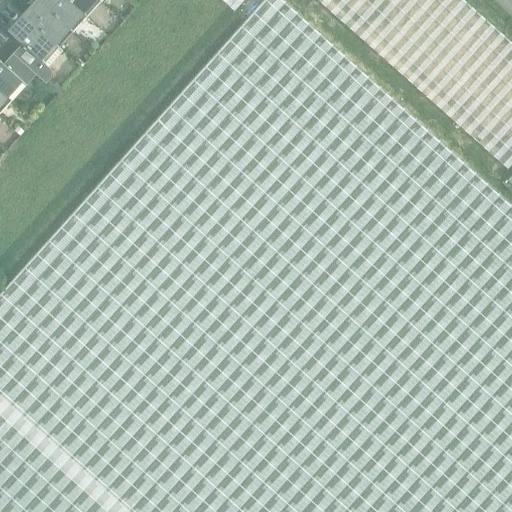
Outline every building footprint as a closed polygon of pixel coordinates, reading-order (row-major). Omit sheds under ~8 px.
[(0,511),(511,511),(511,207),(283,2),(281,0),(263,0),(0,292),(0,511)] [(37,0),(34,0),(22,14),(60,48),(74,33),(37,0)] [(68,0),(37,0),(74,33),(88,18),(68,0)] [(99,0),(68,0),(88,18),(102,2),(99,0)] [(243,0),(219,0),(233,12),(243,0)] [(315,0),(506,168),(511,161),(511,44),(462,0),(315,0)] [(52,70),(46,64),(60,48),(22,14),(7,30),(22,44),(13,54),(36,75),(46,84),(49,80),(52,77),(52,70)] [(4,64),(0,60),(0,89),(12,101),(36,75),(13,54),(4,64)] [(49,80),(46,84),(58,94),(64,87),(57,81),(54,84),(49,80)] [(0,89),(0,115),(12,101),(0,89)]
